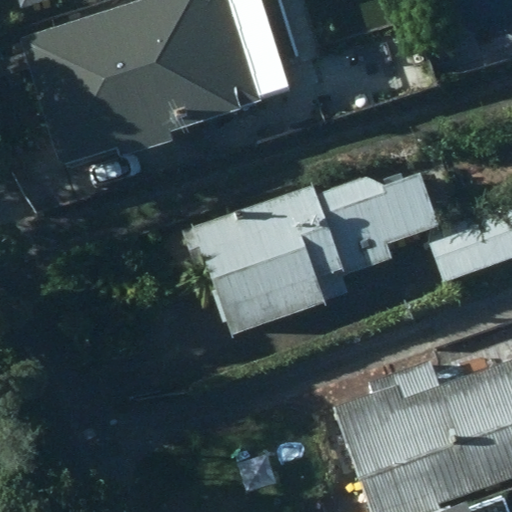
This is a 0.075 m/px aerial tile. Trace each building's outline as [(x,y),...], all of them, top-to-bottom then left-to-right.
[(51,0),(21,0),(24,9),(51,0)] [(271,97),(238,0),(139,0),(32,36),(74,161),(126,144),(130,155),(187,136),(184,126),(271,97)] [(274,78),(289,134),(429,96),(414,40),(274,78)] [(320,193),(318,186),(186,231),(199,267),(214,261),(239,334),(335,300),(327,278),(397,253),(393,244),(446,225),(428,170),(388,183),(372,175),(320,193)] [(511,207),(431,234),(447,279),(511,256),(511,207)] [(374,511),(426,511),(511,480),(511,340),(437,368),(432,354),(368,377),(373,390),(334,405),(374,511)] [(483,511),(479,498),(439,511),(483,511)]
